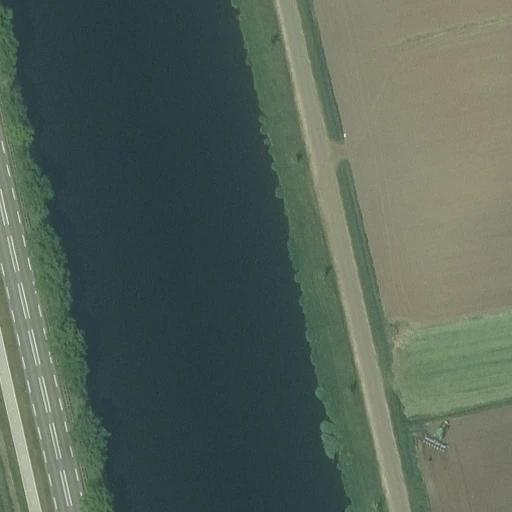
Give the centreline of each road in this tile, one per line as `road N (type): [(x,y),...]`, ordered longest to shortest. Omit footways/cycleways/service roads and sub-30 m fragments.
road 1 (unclassified): [(402,511),(290,0)]
road 2 (secondary): [(69,511),(0,204)]
